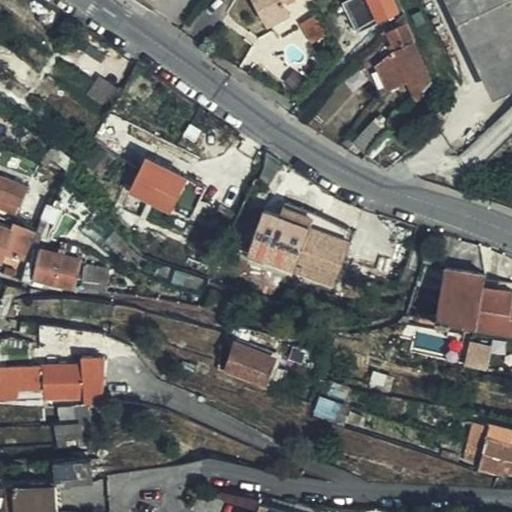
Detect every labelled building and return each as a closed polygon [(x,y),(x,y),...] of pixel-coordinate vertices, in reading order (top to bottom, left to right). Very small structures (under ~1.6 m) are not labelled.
[(257,0),(271,25),(293,13),(288,1),(289,0),(257,0)] [(374,0),(382,16),(387,14),(397,10),(392,0),(374,0)] [(401,8),(397,0),(392,0),(397,10),(401,8)] [(511,0),(450,0),(495,98),(511,90),(511,0)] [(409,24),(401,8),(397,10),(387,14),(395,30),(409,24)] [(417,43),(409,24),(395,30),(388,34),(397,52),(378,65),(390,91),(410,82),(419,101),(433,86),(415,43),(417,43)] [(297,95),(324,62),(293,37),(265,69),(297,95)] [(382,82),(373,63),(355,73),(364,91),(382,82)] [(372,155),(393,132),(379,117),(356,142),(372,155)] [(412,149),(393,132),(372,155),(389,169),(412,149)] [(62,179),(76,161),(54,145),(40,164),(62,179)] [(270,188),(284,163),(267,154),(265,169),(258,183),(270,188)] [(173,213),(189,181),(146,160),(130,193),(173,213)] [(54,190),(59,179),(46,174),(39,187),(54,190)] [(0,209),(13,215),(17,205),(21,207),(29,188),(0,177),(0,209)] [(38,227),(52,193),(41,190),(34,202),(26,222),(38,227)] [(312,228),(316,217),(286,206),(282,216),(267,211),(249,256),(334,288),(352,242),(312,228)] [(317,214),(316,217),(312,228),(352,242),(355,233),(317,214)] [(21,234),(25,227),(15,223),(11,231),(21,234)] [(37,232),(25,227),(21,234),(11,231),(0,227),(0,262),(3,255),(25,263),(37,232)] [(69,243),(66,258),(82,261),(85,247),(69,243)] [(82,261),(66,258),(42,252),(34,282),(75,290),(82,261)] [(83,261),(81,290),(109,292),(111,263),(83,261)] [(443,290),(437,320),(436,327),(446,328),(451,329),(452,326),(511,336),(511,291),(485,287),(487,275),(447,268),(443,290)] [(417,286),(406,315),(437,320),(443,290),(417,286)] [(399,324),(409,326),(412,319),(405,317),(399,323),(399,324)] [(474,339),(467,362),(488,367),(494,344),(474,339)] [(237,343),(226,374),(266,390),(277,358),(237,343)] [(315,375),(320,359),(307,355),(302,371),(315,375)] [(42,366),(44,402),(86,401),(86,405),(91,405),(103,405),(105,356),(83,356),(83,365),(42,366)] [(15,367),(15,395),(15,402),(44,402),(42,366),(15,367)] [(0,395),(15,395),(15,367),(0,367),(0,395)] [(40,408),(39,429),(92,423),(91,406),(40,408)] [(474,422),(465,451),(483,457),(492,427),(474,422)] [(31,430),(31,449),(96,448),(92,427),(92,423),(39,429),(31,430)] [(481,469),(479,473),(509,479),(509,475),(511,476),(511,431),(492,426),(492,427),(483,457),(465,451),(462,463),(481,469)] [(58,485),(94,482),(93,460),(55,462),(58,485)] [(8,511),(58,511),(58,485),(8,487),(8,511)] [(261,506),(282,511),(295,511),(297,506),(264,497),(261,506)]
